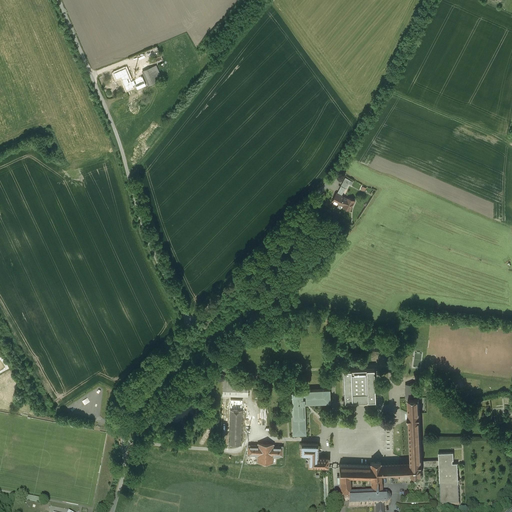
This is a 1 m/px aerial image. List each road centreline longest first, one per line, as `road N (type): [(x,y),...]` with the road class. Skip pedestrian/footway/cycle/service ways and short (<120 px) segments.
road 1 (unclassified): [(192,318),(325,184),(429,0)]
road 2 (unclassified): [(192,318),(142,226),(109,113),(58,0)]
road 3 (residential): [(112,511),(125,396),(192,318)]
road 4 (track): [(384,88),(511,144)]
